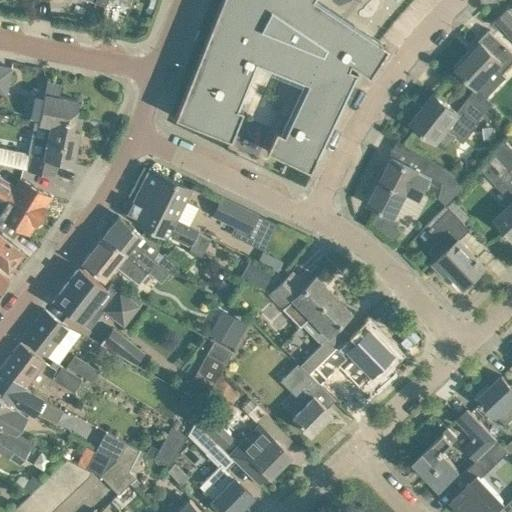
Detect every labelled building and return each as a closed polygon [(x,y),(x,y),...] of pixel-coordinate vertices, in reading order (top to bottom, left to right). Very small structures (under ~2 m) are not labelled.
[(220,0),(174,116),(230,138),(242,109),(226,102),(229,96),(240,100),(255,61),(307,82),(283,132),(276,129),(266,149),(309,169),(357,70),(348,66),(350,62),(369,74),(388,46),(318,0),(220,0)] [(511,14),(507,10),(497,19),(510,34),(511,36),(511,14)] [(511,62),(511,50),(504,42),(489,28),(455,65),(467,76),(466,78),(475,87),(477,85),(488,96),(507,76),(503,72),(511,62)] [(0,93),(6,95),(7,87),(11,67),(0,64),(0,93)] [(50,124),(79,129),(80,124),(73,123),(78,100),(58,95),(60,84),(47,81),(38,121),(34,120),(34,121),(50,124)] [(463,141),(488,110),(470,95),(458,111),(435,93),(413,121),(437,140),(446,128),(463,141)] [(72,163),(79,129),(50,124),(34,121),(28,152),(0,146),(0,162),(28,169),(54,175),(57,160),(72,163)] [(511,168),(511,145),(510,143),(506,140),(495,151),(497,153),(511,169),(511,168)] [(511,169),(497,153),(481,168),(511,200),(511,203),(495,219),(507,232),(508,231),(511,234),(511,169)] [(451,169),(447,167),(429,158),(423,170),(422,170),(393,156),(370,202),(397,216),(409,192),(421,198),(433,175),(444,181),(451,169)] [(181,198),(186,199),(191,188),(149,166),(133,199),(171,217),(181,198)] [(0,190),(41,215),(46,206),(45,205),(51,195),(20,177),(15,185),(0,176),(0,190)] [(36,223),(41,215),(0,190),(0,205),(3,207),(0,211),(0,216),(28,233),(35,222),(36,223)] [(258,213),(221,195),(212,214),(234,225),(230,233),(245,240),(258,213)] [(198,231),(171,217),(133,199),(125,214),(156,230),(156,229),(189,246),(198,231)] [(433,225),(430,228),(432,230),(434,227),(451,246),(436,260),(435,261),(444,270),(443,272),(459,289),(464,284),(485,265),(479,259),(480,258),(478,255),(457,233),(467,224),(451,207),(433,225)] [(141,233),(134,228),(119,215),(102,236),(149,272),(159,259),(135,241),(141,233)] [(424,230),(420,234),(425,240),(430,235),(424,230)] [(22,251),(7,238),(0,232),(0,262),(8,269),(22,251)] [(140,284),(149,272),(102,236),(82,261),(104,278),(115,264),(140,284)] [(250,260),(240,277),(263,289),(273,272),(250,260)] [(140,305),(117,287),(111,282),(107,288),(78,266),(53,299),(87,325),(101,307),(124,325),(140,305)] [(310,316),(332,294),(315,277),(317,275),(315,274),(306,284),(292,271),(270,293),(301,325),(310,316)] [(0,290),(9,279),(0,272),(0,290)] [(226,299),(237,279),(225,272),(214,292),(226,299)] [(316,365),(317,363),(334,347),(348,333),(339,323),(351,311),(350,310),(349,311),(332,294),(310,316),(328,333),(327,338),(307,357),(316,365)] [(67,326),(61,321),(45,308),(23,337),(47,356),(49,354),(59,361),(80,333),(67,326)] [(231,316),(219,338),(234,346),(246,325),(231,316)] [(144,351),(113,326),(100,342),(135,362),(144,351)] [(361,362),(348,374),(357,384),(391,352),(368,328),(347,348),(361,362)] [(45,360),(36,353),(20,341),(1,366),(26,386),(35,374),(39,368),(45,360)] [(89,380),(95,369),(72,356),(66,367),(89,380)] [(53,378),(73,391),(81,378),(61,366),(62,365),(53,359),(49,364),(58,371),(53,378)] [(334,399),(308,372),(297,362),(280,379),(305,403),(292,416),(310,434),(332,413),(326,407),(334,399)] [(334,399),(334,398),(338,402),(348,393),(317,363),(316,365),(308,372),(334,399)] [(31,390),(26,386),(1,366),(0,366),(0,393),(19,408),(21,403),(35,411),(38,406),(60,418),(65,409),(44,397),(43,399),(29,392),(31,390)] [(196,373),(186,393),(207,404),(217,384),(196,373)] [(511,385),(502,375),(490,386),(488,384),(476,395),(481,401),(480,402),(494,416),(497,413),(506,422),(511,416),(511,385)] [(27,416),(2,398),(0,396),(0,430),(27,451),(32,443),(16,433),(27,416)] [(256,420),(265,412),(256,403),(248,412),(256,420)] [(190,404),(183,417),(191,421),(198,408),(190,404)] [(497,439),(498,438),(467,407),(455,418),(474,438),(463,448),(475,460),(497,439)] [(197,422),(211,437),(221,426),(207,412),(197,422)] [(197,422),(187,433),(208,453),(209,452),(217,459),(209,466),(213,470),(199,485),(213,499),(209,503),(218,511),(233,511),(252,494),(226,468),(234,460),(228,453),(220,446),(211,437),(197,422)] [(291,454),(258,422),(228,453),(234,460),(260,485),(261,484),(259,482),(268,473),(270,475),(291,454)] [(146,452),(155,457),(169,464),(185,435),(171,427),(159,449),(150,444),(146,452)] [(445,456),(462,440),(449,427),(416,459),(419,462),(417,465),(426,475),(429,472),(440,485),(457,469),(445,456)] [(27,451),(0,430),(0,451),(19,464),(23,457),(27,451)] [(105,431),(97,448),(116,459),(117,458),(118,456),(124,445),(125,442),(105,431)] [(466,511),(489,511),(496,506),(504,498),(482,475),(508,450),(497,439),(475,460),(463,473),(471,480),(453,498),(456,502),(454,504),(461,511),(465,511),(466,511)] [(129,470),(131,465),(140,449),(125,442),(124,445),(118,456),(117,458),(116,459),(100,474),(109,484),(126,468),(129,470)] [(100,474),(116,459),(97,448),(86,467),(91,470),(100,474)] [(86,467),(74,461),(67,457),(57,467),(76,487),(89,475),(91,470),(86,467)] [(174,462),(167,470),(181,484),(188,476),(174,462)] [(67,496),(76,487),(57,467),(48,476),(67,496)] [(135,477),(129,470),(126,468),(109,484),(118,493),(135,477)] [(58,504),(67,496),(48,476),(39,484),(58,504)] [(48,511),(49,511),(58,504),(39,484),(30,493),(48,511)] [(31,511),(48,511),(30,493),(21,502),(31,511)] [(201,511),(198,508),(189,499),(179,508),(174,502),(163,511),(201,511)] [(500,511),(511,511),(511,499),(499,511),(500,511)] [(13,511),(31,511),(21,502),(12,511),(13,511)]
